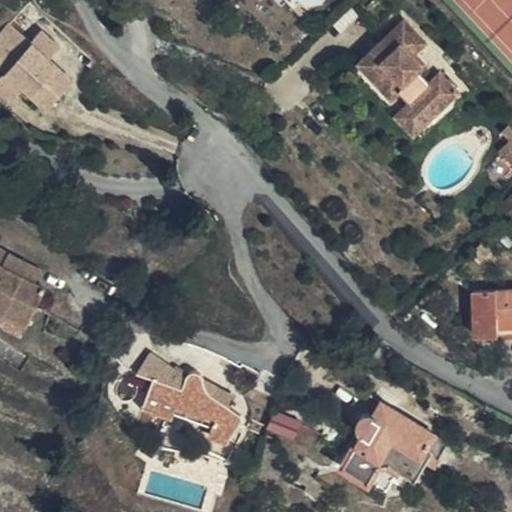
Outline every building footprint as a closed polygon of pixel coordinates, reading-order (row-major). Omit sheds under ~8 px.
[(405,114),(423,135),(458,104),(439,84),(425,96),(416,85),(405,75),(413,67),(426,55),(397,25),(351,69),(368,88),(379,80),(395,99),(408,112),(405,114)] [(58,48),(41,32),(0,77),(0,84),(13,97),(23,87),(46,108),(73,80),(49,59),(58,48)] [(405,75),(416,85),(424,78),(413,67),(405,75)] [(386,107),(395,99),(379,80),(368,88),(386,107)] [(410,147),(423,135),(405,114),(391,126),(410,147)] [(0,320),(23,333),(46,287),(24,274),(29,262),(8,251),(3,263),(0,261),(0,311),(2,313),(0,317),(0,320)] [(149,294),(161,302),(167,293),(154,284),(149,294)] [(474,332),(511,331),(511,288),(472,289),(474,332)] [(186,374),(187,374),(152,350),(137,369),(154,377),(178,388),(186,374)] [(193,371),(187,374),(186,374),(178,388),(154,377),(143,406),(173,416),(177,405),(212,419),(208,434),(227,441),(241,419),(241,414),(227,402),(234,392),(198,371),(193,371)] [(361,410),(359,413),(358,421),(360,426),(364,429),(345,462),(385,487),(398,467),(414,478),(431,453),(439,458),(448,440),(381,398),(374,409),(373,408),(365,408),(361,410)] [(271,424),(315,444),(322,429),(275,408),(271,424)]
